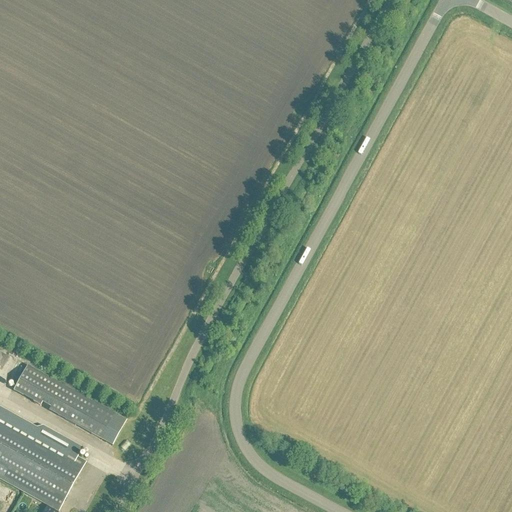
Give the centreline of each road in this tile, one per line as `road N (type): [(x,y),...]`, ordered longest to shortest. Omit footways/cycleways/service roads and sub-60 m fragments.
road 1 (unclassified): [(340,511),(248,454),(235,395),(446,0)]
road 2 (unclassified): [(390,0),(190,357),(115,511)]
